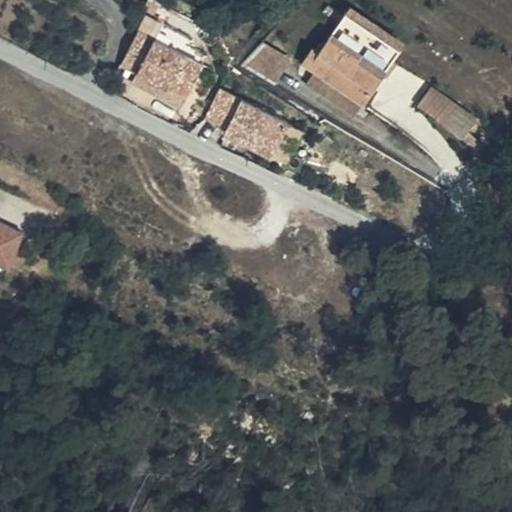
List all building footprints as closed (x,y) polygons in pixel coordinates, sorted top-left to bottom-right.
[(277,32),(245,70),(276,88),(300,51),(277,32)] [(190,99),(205,66),(139,36),(127,63),(143,71),(140,77),(190,99)] [(342,86),(360,61),(335,44),(329,54),(321,49),(310,65),(325,75),(342,86)] [(360,61),(342,86),(371,104),(373,105),(390,81),(360,61)] [(143,71),(127,63),(124,70),(140,77),(143,71)] [(342,86),(325,75),(318,87),(363,116),(371,104),(342,86)] [(190,99),(140,77),(135,87),(185,110),(190,99)] [(292,125),(222,91),(209,120),(231,130),(229,135),(276,158),(292,125)] [(306,132),(292,125),(276,158),(290,165),(306,132)] [(26,228),(0,216),(0,270),(6,273),(26,228)]
